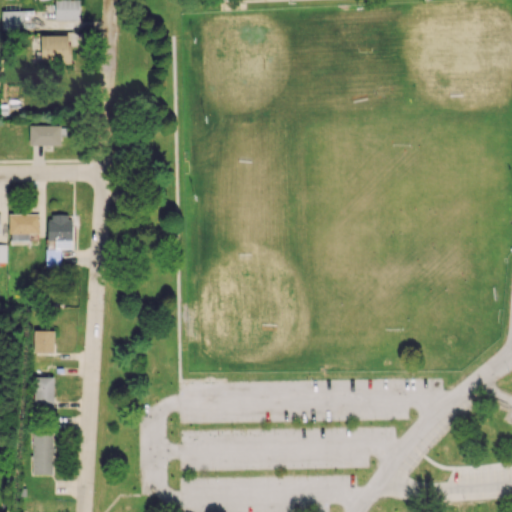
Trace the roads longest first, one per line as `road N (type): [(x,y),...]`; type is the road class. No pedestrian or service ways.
road 1 (residential): [(110,0),(84,511)]
road 2 (residential): [(510,356),(418,433),(356,511)]
